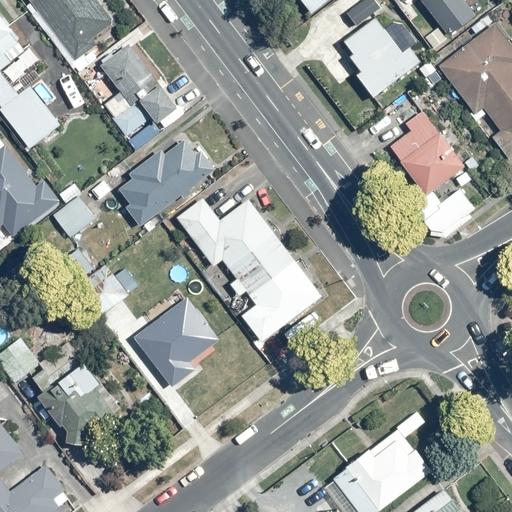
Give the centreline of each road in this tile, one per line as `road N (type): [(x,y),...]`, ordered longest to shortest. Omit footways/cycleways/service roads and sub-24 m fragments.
road 1 (secondary): [(402,279),(192,0)]
road 2 (residential): [(400,334),(167,511)]
